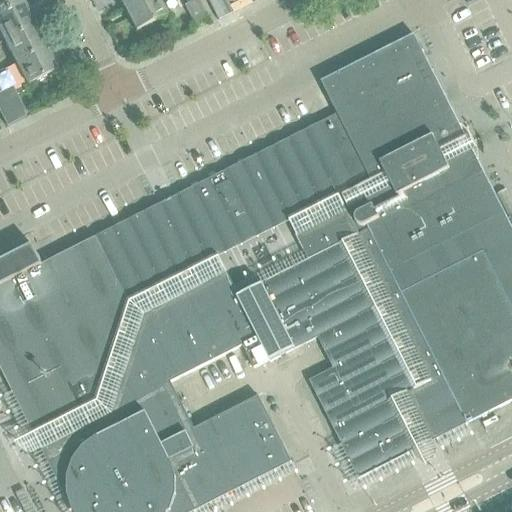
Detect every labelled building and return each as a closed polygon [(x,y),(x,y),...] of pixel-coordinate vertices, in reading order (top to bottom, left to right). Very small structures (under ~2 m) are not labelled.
[(0,0),(0,16),(23,5),(20,0),(0,0)] [(119,0),(124,8),(140,0),(119,0)] [(157,0),(140,0),(124,8),(136,31),(166,16),(157,0)] [(209,24),(197,0),(192,0),(186,3),(183,5),(195,31),(209,24)] [(231,13),(223,0),(208,0),(218,20),(231,13)] [(0,16),(0,32),(5,42),(34,27),(23,5),(0,16)] [(382,44),(413,32),(406,16),(376,27),(382,44)] [(5,42),(16,64),(46,49),(34,27),(5,42)] [(292,40),(300,54),(325,40),(321,34),(313,39),(308,31),(292,40)] [(305,133),(334,190),(350,182),(357,197),(361,203),(356,206),(361,215),(359,216),(358,217),(357,218),(356,220),(356,221),(356,222),(356,224),(357,225),(358,227),(359,228),(361,229),(363,229),(364,229),(366,228),(367,227),(369,231),(355,238),(437,399),(436,399),(432,402),(429,405),(427,410),(426,414),(426,419),(428,423),(437,441),(468,426),(467,425),(511,402),(511,229),(467,142),(414,36),(322,83),(338,116),(305,133)] [(350,63),(372,54),(364,38),(343,47),(350,63)] [(46,49),(16,64),(27,87),(57,72),(46,49)] [(11,119),(24,116),(21,97),(7,99),(11,119)] [(286,214),(334,190),(305,133),(257,157),(286,214)] [(270,222),(286,214),(257,157),(241,165),(270,222)] [(238,239),(270,222),(241,165),(209,182),(238,239)] [(205,255),(238,239),(209,182),(176,198),(205,255)] [(95,197),(96,209),(119,207),(118,195),(95,197)] [(0,262),(0,368),(30,427),(31,427),(100,392),(129,304),(125,296),(190,263),(160,206),(95,239),(66,254),(56,234),(0,262)] [(318,277),(310,261),(238,298),(237,296),(234,291),(230,288),(226,285),(221,282),(216,281),(211,281),(206,282),(201,284),(152,309),(119,408),(40,448),(72,511),(196,511),(292,464),(259,398),(195,431),(171,384),(258,340),(270,364),(318,339),(319,339),(302,306),(326,294),(318,277)] [(342,265),(318,277),(326,294),(302,306),(319,339),(318,339),(324,350),(330,347),(316,320),(359,298),(342,265)] [(375,330),(359,298),(316,320),(330,347),(324,350),(326,355),(375,330)] [(387,354),(375,330),(326,355),(334,370),(310,382),(343,447),(367,435),(375,451),(400,438),(384,407),(408,394),(396,370),(399,368),(391,352),(387,354)] [(408,455),(400,438),(375,451),(367,435),(343,447),(359,480),(408,455)]
